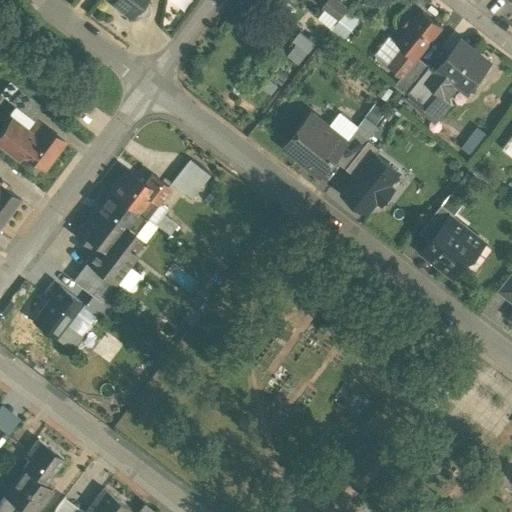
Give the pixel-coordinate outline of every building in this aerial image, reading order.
[(111,0),(130,14),(132,12),(136,14),(141,15),(146,14),(149,10),(149,6),(147,1),(146,0),(111,0)] [(340,19),(348,8),(337,0),(328,0),(324,7),(340,19)] [(422,10),(397,41),(404,47),(390,65),(403,75),(418,56),(416,54),(440,24),(422,10)] [(301,62),(315,44),(301,33),(295,41),(298,44),(291,53),(301,62)] [(489,63),(461,40),(440,66),(452,76),(457,80),(457,81),(467,89),(489,63)] [(427,64),(418,56),(403,75),(395,85),(405,93),(427,64)] [(405,93),(404,94),(413,100),(436,71),(427,64),(405,93)] [(436,71),(413,100),(425,110),(440,92),(452,76),(440,66),(436,71)] [(452,76),(440,92),(444,95),(451,94),(457,86),(457,81),(457,80),(452,76)] [(10,81),(1,94),(9,100),(18,88),(10,81)] [(44,107),(18,88),(9,100),(34,120),(44,107)] [(359,122),(372,130),(385,109),(372,101),(359,122)] [(310,114),(285,145),(321,173),(333,159),(346,142),(345,142),(310,114)] [(29,132),(29,133),(33,136),(22,151),(23,152),(45,168),(65,141),(38,121),(29,132)] [(21,133),(8,122),(0,132),(0,143),(19,157),(23,152),(22,151),(33,136),(29,133),(29,132),(24,128),(21,133)] [(354,130),(345,142),(346,142),(333,159),(346,169),(368,140),(354,130)] [(511,133),(502,147),(511,155),(511,133)] [(368,140),(346,169),(357,177),(376,153),(379,148),(368,140)] [(357,177),(345,192),(369,211),(382,195),(385,198),(393,188),(387,183),(398,170),(376,153),(357,177)] [(210,175),(190,159),(171,182),(191,198),(210,175)] [(144,183),(127,170),(111,191),(138,211),(150,196),(157,201),(168,187),(151,174),(144,183)] [(0,223),(19,199),(0,183),(0,223)] [(138,211),(111,191),(95,212),(112,224),(105,233),(110,237),(123,246),(133,233),(126,228),(138,211)] [(455,214),(442,204),(419,232),(429,239),(428,241),(428,245),(450,216),(452,218),(455,214)] [(154,223),(138,211),(126,228),(133,233),(134,232),(142,239),(154,223)] [(112,224),(95,212),(77,236),(88,245),(92,240),(99,245),(102,247),(110,237),(105,233),(112,224)] [(452,218),(450,216),(428,245),(430,256),(453,274),(469,254),(474,253),(480,246),(484,245),(487,242),(478,235),(474,235),(452,218)] [(123,246),(110,237),(102,247),(99,245),(87,260),(114,280),(134,254),(123,246)] [(106,275),(87,260),(72,280),(92,295),(106,275)] [(511,271),(497,290),(511,301),(511,271)] [(59,286),(33,320),(56,337),(81,303),(59,286)] [(109,308),(92,295),(84,306),(101,319),(109,308)] [(459,444),(437,428),(437,429),(438,430),(419,455),(421,464),(428,469),(438,470),(457,444),(458,445),(459,444)] [(63,458),(37,438),(29,449),(33,453),(22,467),(44,483),(63,458)] [(44,483),(22,467),(0,496),(0,509),(3,511),(34,511),(52,489),(44,483)] [(104,487),(85,511),(126,511),(130,507),(104,487)] [(64,497),(52,511),(69,511),(75,505),(64,497)]
